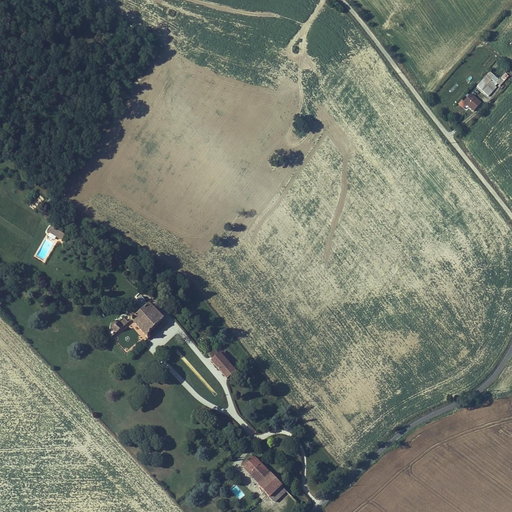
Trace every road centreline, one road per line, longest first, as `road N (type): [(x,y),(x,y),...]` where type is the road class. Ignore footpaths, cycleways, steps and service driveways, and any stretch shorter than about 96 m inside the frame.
road 1 (tertiary): [(340,0),(511,216)]
road 2 (tertiary): [(511,346),(486,383),(388,442),(315,511)]
